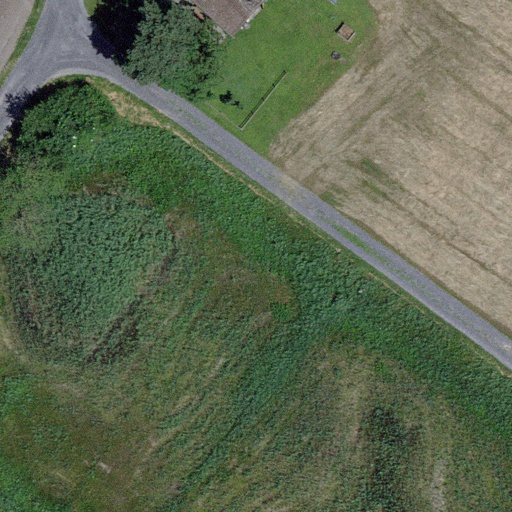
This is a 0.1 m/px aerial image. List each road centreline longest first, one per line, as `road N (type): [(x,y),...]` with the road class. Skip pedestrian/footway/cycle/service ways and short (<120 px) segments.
road 1 (track): [(56,23),(511,357)]
road 2 (track): [(60,0),(56,23),(0,122)]
